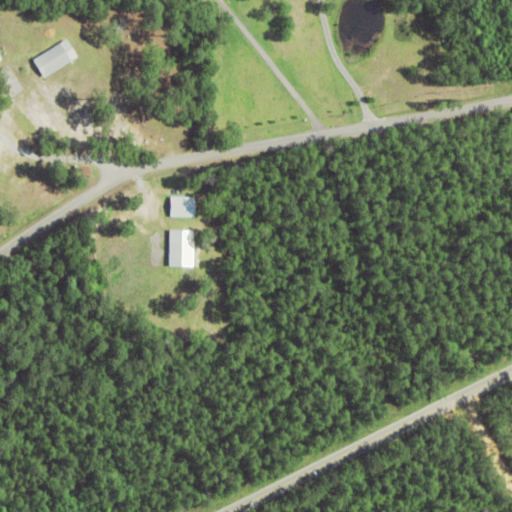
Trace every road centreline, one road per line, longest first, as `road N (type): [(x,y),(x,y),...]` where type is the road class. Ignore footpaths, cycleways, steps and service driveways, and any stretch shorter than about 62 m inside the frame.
road 1 (residential): [(0,256),(104,188),(160,163),(511,100)]
road 2 (secondary): [(233,511),(511,374)]
road 3 (residential): [(0,138),(7,150),(95,161),(127,176)]
